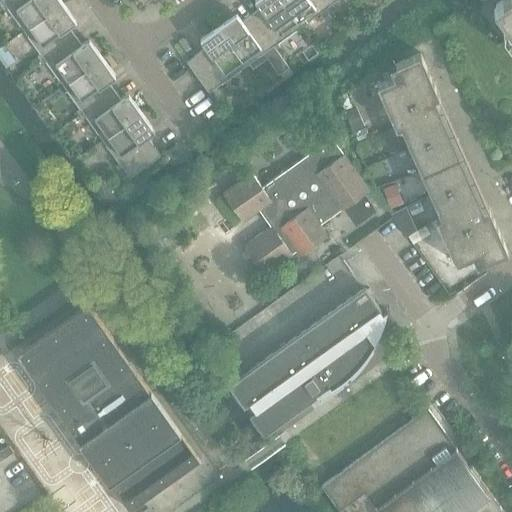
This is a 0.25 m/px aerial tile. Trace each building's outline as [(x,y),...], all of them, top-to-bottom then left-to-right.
[(23,30),(62,2),(60,0),(7,0),(1,5),(4,9),(7,7),(23,30)] [(300,26),(281,0),(254,0),(260,8),(251,15),(273,46),(300,26)] [(328,6),(322,0),(281,0),(300,26),(328,6)] [(380,4),(377,0),(369,0),(366,2),(372,10),(380,4)] [(511,0),(501,0),(496,4),(495,10),(511,33),(511,0)] [(74,35),(67,26),(76,20),(62,2),(23,30),(41,54),(38,57),(40,60),(74,35)] [(273,46),(251,15),(242,21),(236,13),(218,26),(246,65),(273,46)] [(246,65),(218,26),(199,39),(205,47),(186,61),(208,92),(246,65)] [(63,85),(102,57),(89,39),(80,45),(74,35),(40,60),(43,64),(46,61),(63,85)] [(399,74),(376,84),(395,128),(401,125),(411,148),(421,171),(431,194),(440,216),(435,219),(455,262),(478,252),(481,263),(507,251),(493,220),(488,208),(483,210),(479,200),(473,187),(468,176),(464,166),(459,154),(453,141),(450,134),(448,130),(443,119),(439,109),(434,98),(439,96),(433,84),(420,53),(395,64),(399,74)] [(106,81),(115,75),(102,57),(63,85),(80,109),(77,111),(79,114),(113,90),(106,81)] [(102,139),(141,111),(128,93),(120,99),(113,90),(79,114),(82,118),(85,116),(102,139)] [(351,107),(347,98),(339,101),(343,110),(351,107)] [(236,113),(236,112),(231,106),(223,112),(228,119),(236,113)] [(159,154),(146,135),(154,129),(141,111),(102,139),(119,163),(116,166),(119,170),(122,167),(129,178),(160,155),(159,154)] [(364,125),(359,116),(348,121),(352,131),(364,125)] [(369,136),(365,128),(355,133),(358,141),(369,136)] [(319,224),(369,189),(332,137),(262,187),(251,172),(222,192),(242,221),(258,209),(270,226),(243,246),(263,274),(296,250),(299,255),(327,235),(319,224)] [(182,153),(181,151),(176,146),(168,152),(174,159),(182,153)] [(398,199),(392,186),(380,191),(386,204),(398,199)] [(179,265),(170,252),(163,256),(173,270),(179,265)] [(359,363),(365,357),(370,349),(374,342),(378,334),(381,326),(384,317),(386,310),(386,309),(381,312),(379,309),(380,308),(364,285),(227,383),(243,405),(249,401),(254,409),(249,413),(263,433),(315,396),(314,394),(315,394),(313,391),(327,382),(330,387),(340,381),(346,375),(353,370),(359,363)] [(199,460),(91,309),(87,302),(17,352),(43,389),(45,387),(60,409),(58,410),(92,458),(94,457),(109,478),(107,479),(129,510),(199,460)] [(503,511),(427,407),(321,485),(340,511),(503,511)] [(0,454),(3,458),(13,451),(8,445),(0,450),(0,454)]
